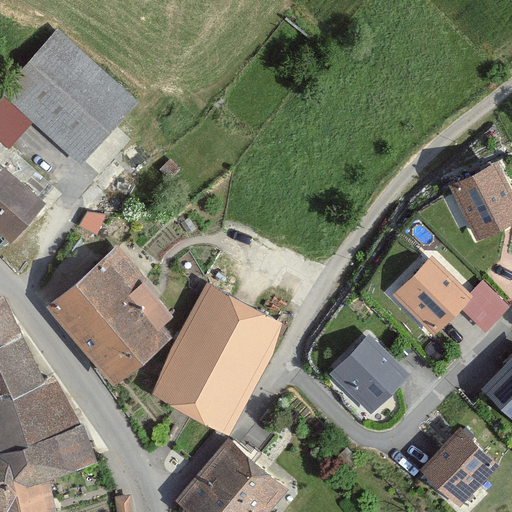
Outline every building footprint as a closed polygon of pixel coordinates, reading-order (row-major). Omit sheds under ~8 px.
[(137,101),(58,31),(2,94),(5,97),(33,122),(81,164),(137,101)] [(33,122),(5,97),(0,101),(0,142),(9,149),(33,122)] [(511,223),(511,183),(502,163),(453,185),(478,239),(511,223)] [(0,164),(0,235),(10,244),(45,203),(0,164)] [(117,246),(46,308),(113,387),(174,339),(164,326),(174,317),(144,283),(148,281),(117,246)] [(469,294),(432,257),(391,297),(436,340),(464,312),(475,300),(469,294)] [(484,279),(469,294),(475,300),(464,312),(485,334),(511,307),(484,279)] [(282,323),(208,283),(151,395),(229,436),(273,355),(282,323)] [(0,297),(0,389),(44,380),(5,297),(0,297)] [(411,374),(369,334),(329,374),(372,415),(411,374)] [(511,358),(482,389),(511,417),(511,358)] [(0,389),(0,442),(81,425),(55,373),(44,380),(0,389)] [(98,464),(85,425),(81,425),(0,442),(0,511),(56,511),(50,481),(98,464)] [(461,508),(501,466),(461,427),(420,471),(461,508)] [(207,467),(260,511),(269,511),(289,490),(231,439),(207,467)] [(189,511),(260,511),(207,467),(177,501),(189,511)] [(133,511),(131,495),(114,497),(116,511),(133,511)]
